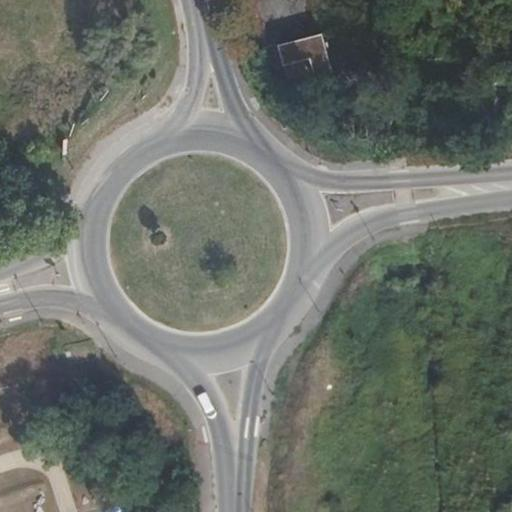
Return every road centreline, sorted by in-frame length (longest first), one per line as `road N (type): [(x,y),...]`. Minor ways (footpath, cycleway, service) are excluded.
road 1 (primary): [(511,178),(331,182),(282,169)]
road 2 (primary): [(307,274),(351,228),(511,195)]
road 3 (tertiary): [(235,499),(270,331)]
road 4 (tertiary): [(170,353),(207,393),(235,499)]
road 5 (tertiary): [(252,145),(204,35)]
